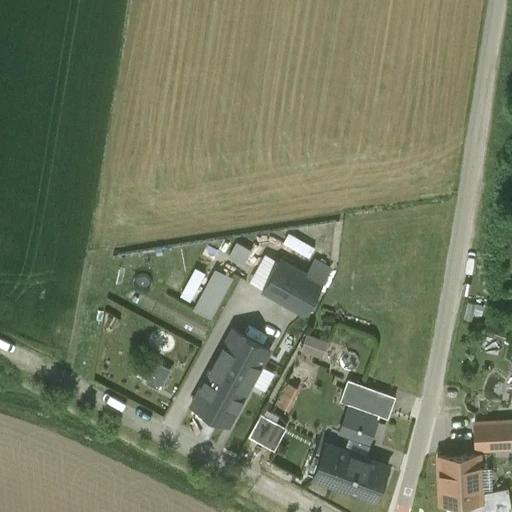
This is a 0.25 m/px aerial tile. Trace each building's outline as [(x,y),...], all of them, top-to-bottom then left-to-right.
[(236,239),(228,251),(241,260),(249,248),(236,239)] [(306,274),(279,259),(262,289),(304,312),(321,282),(306,274)] [(329,268),(314,259),(306,274),(321,282),(329,268)] [(213,265),(192,306),(212,317),(233,275),(213,265)] [(232,327),(190,404),(227,424),(268,347),(232,327)] [(322,355),(328,337),(305,330),(300,348),(322,355)] [(329,339),(324,354),(338,360),(344,345),(329,339)] [(156,357),(145,378),(161,387),(172,366),(156,357)] [(395,395),(347,378),(339,400),(348,403),(348,402),(378,413),(378,414),(387,417),(395,395)] [(280,402),(291,405),(297,385),(285,382),(280,402)] [(378,413),(348,402),(348,403),(338,430),(368,441),(378,414),(378,413)] [(275,420),(260,412),(247,435),(263,443),(275,420)] [(509,421),(474,422),(475,448),(511,446),(510,436),(509,421)] [(386,465),(350,452),(339,448),(334,461),(320,456),(313,475),(338,484),(337,484),(374,498),(386,465)] [(478,455),(438,457),(440,501),(480,498),(478,455)]
